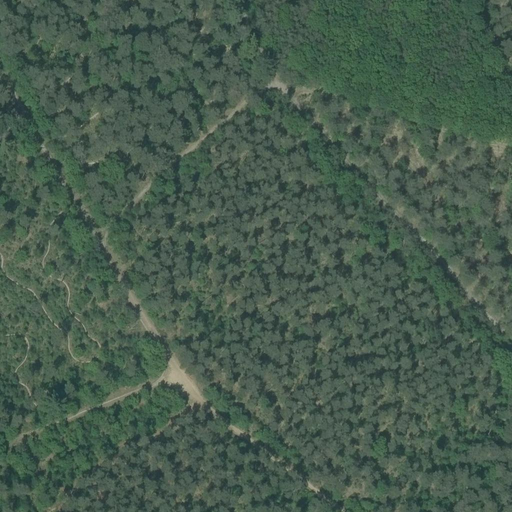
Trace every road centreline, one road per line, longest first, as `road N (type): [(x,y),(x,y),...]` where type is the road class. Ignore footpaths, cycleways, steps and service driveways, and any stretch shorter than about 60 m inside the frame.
road 1 (track): [(284,89),(511,344)]
road 2 (track): [(97,241),(284,89)]
road 3 (track): [(284,89),(511,152)]
road 4 (track): [(177,375),(339,511)]
road 5 (track): [(97,241),(177,375)]
road 6 (track): [(4,79),(79,208)]
